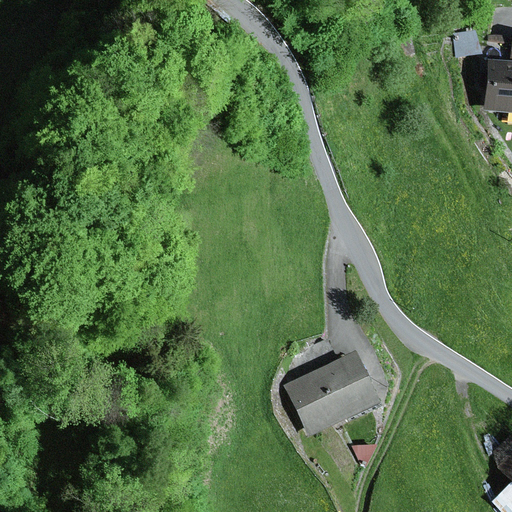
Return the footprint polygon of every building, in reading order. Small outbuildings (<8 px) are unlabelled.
[(481,55),(475,32),(452,34),(456,58),(481,55)] [(484,60),(487,61),(482,111),(511,113),(511,37),(486,36),(484,60)] [(169,211),(172,193),(156,191),(154,209),(169,211)] [(283,385),(308,438),(380,404),(355,351),(283,385)] [(511,434),(493,453),(498,469),(511,483),(511,482),(511,434)] [(511,511),(511,482),(511,483),(491,502),(501,511),(511,511)]
